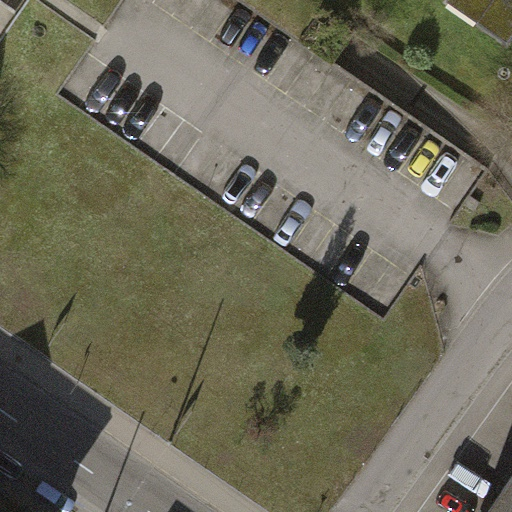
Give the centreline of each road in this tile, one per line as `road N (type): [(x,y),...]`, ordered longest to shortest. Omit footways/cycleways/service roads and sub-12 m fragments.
road 1 (residential): [(368,511),(511,302)]
road 2 (tertiary): [(0,413),(143,511)]
